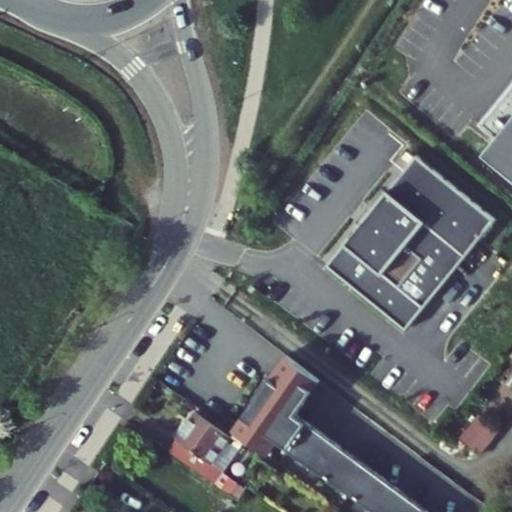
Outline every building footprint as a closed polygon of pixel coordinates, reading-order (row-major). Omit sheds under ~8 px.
[(511,132),(495,152),(511,166),(511,132)] [(393,183),(329,267),(409,328),(496,215),(416,153),(393,183)] [(289,358),(238,433),(243,436),(253,444),(272,458),(281,445),(301,417),(324,383),(289,358)] [(228,474),(220,468),(239,442),(203,416),(183,444),(207,461),(219,470),(227,476),(228,474)] [(375,511),(434,511),(301,417),(281,445),(375,511)] [(243,436),(239,442),(220,468),(228,474),(231,476),(253,444),(243,436)] [(207,461),(183,444),(175,455),(220,486),(227,476),(219,470),(207,461)]
